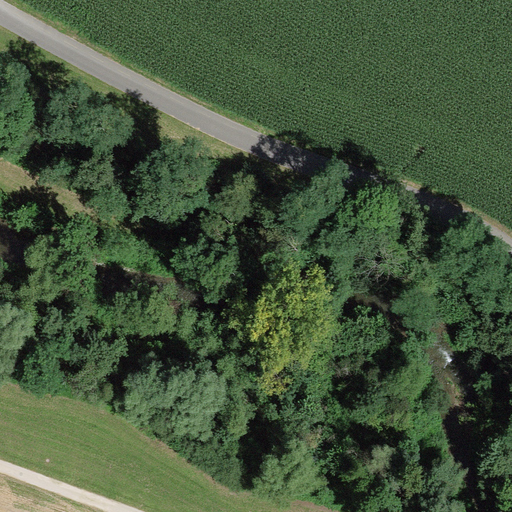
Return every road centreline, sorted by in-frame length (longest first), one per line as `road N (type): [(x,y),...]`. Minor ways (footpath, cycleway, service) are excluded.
road 1 (tertiary): [(0,15),(118,83),(331,176),(458,218),(511,252)]
road 2 (track): [(124,511),(0,466)]
